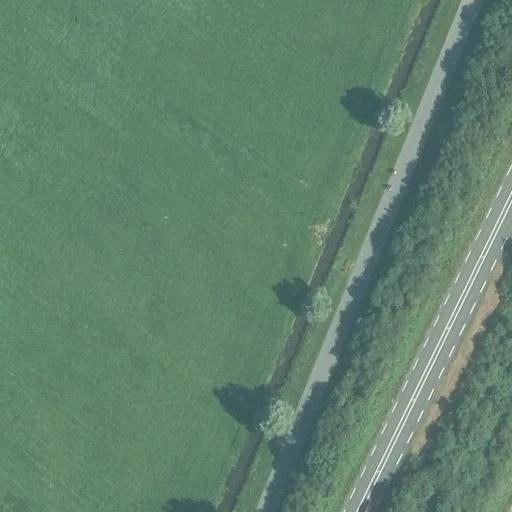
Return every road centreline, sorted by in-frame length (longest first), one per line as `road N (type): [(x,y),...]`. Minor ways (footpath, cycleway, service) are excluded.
road 1 (unclassified): [(264,511),(470,0)]
road 2 (primary): [(511,186),(356,511)]
